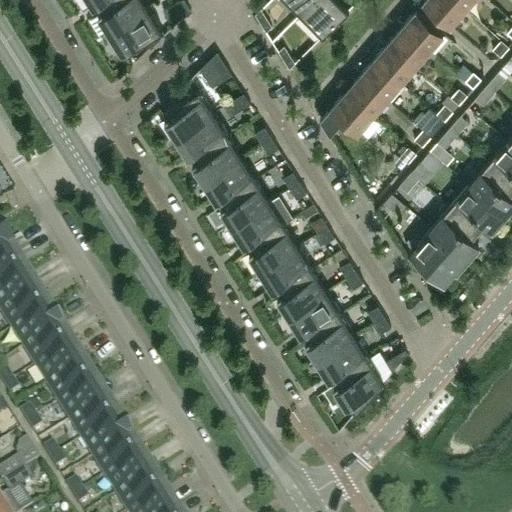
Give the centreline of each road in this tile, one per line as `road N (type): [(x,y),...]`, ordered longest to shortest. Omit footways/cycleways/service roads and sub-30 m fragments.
road 1 (residential): [(239,511),(34,189)]
road 2 (secondary): [(267,453),(74,155)]
road 3 (residential): [(280,393),(109,120)]
road 4 (residential): [(435,379),(286,133)]
road 5 (residential): [(109,120),(213,17)]
road 6 (residential): [(109,120),(31,0)]
road 7 (secondary): [(74,155),(0,37)]
road 8 (residential): [(213,17),(286,133)]
road 9 (residential): [(345,478),(435,379)]
